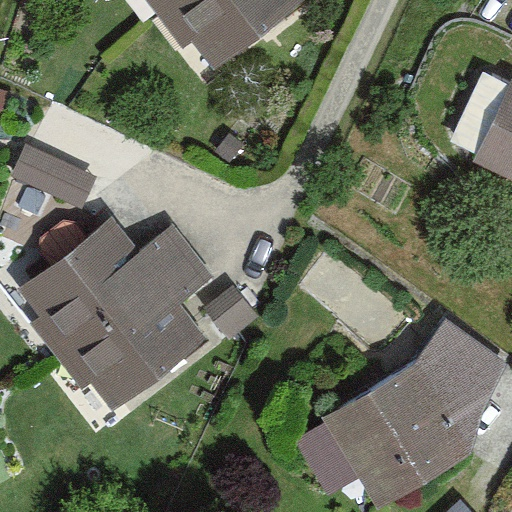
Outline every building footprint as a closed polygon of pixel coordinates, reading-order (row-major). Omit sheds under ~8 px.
[(150,0),(181,41),(192,32),(212,59),(292,0),(150,0)] [(511,78),(509,77),(474,157),(511,172),(511,78)] [(97,171),(26,136),(10,168),(81,203),(97,171)] [(113,207),(18,277),(112,401),(208,328),(182,293),(214,269),(173,215),(139,241),(113,207)] [(259,313),(232,280),(204,302),(231,336),(259,313)] [(411,352),(323,407),(326,415),(292,433),(326,492),(358,471),(379,502),(472,442),(508,357),(444,309),(411,352)]
